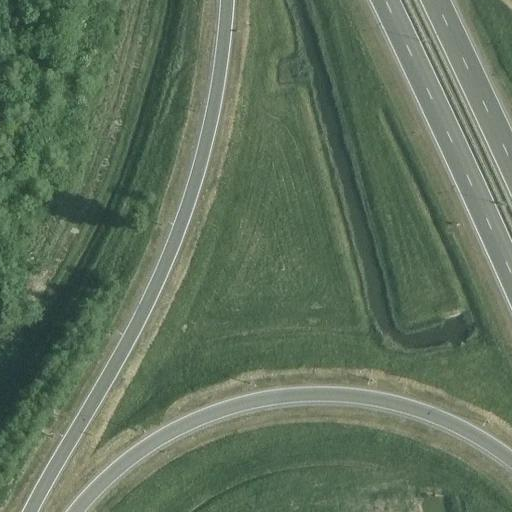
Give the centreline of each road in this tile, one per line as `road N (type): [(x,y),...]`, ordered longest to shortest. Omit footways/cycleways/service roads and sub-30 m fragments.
road 1 (trunk): [(227,0),(203,173),(154,298),(33,511)]
road 2 (trunk): [(74,511),(161,437),(231,407),(291,396),(420,409),(511,461)]
road 3 (trunk): [(387,0),(511,274)]
road 4 (trunk): [(511,171),(431,0)]
